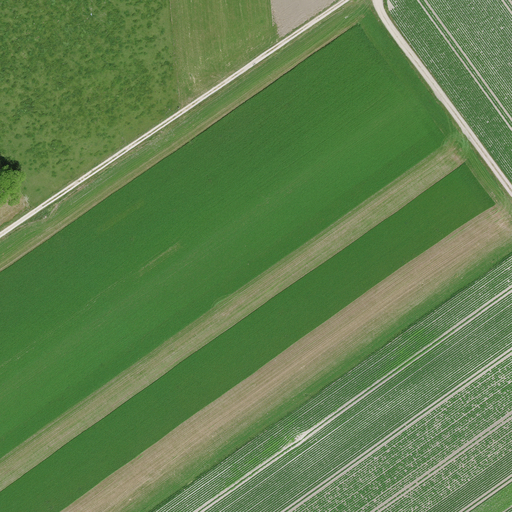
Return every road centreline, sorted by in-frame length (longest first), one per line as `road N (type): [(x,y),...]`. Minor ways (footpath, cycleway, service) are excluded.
road 1 (track): [(0,234),(350,0)]
road 2 (track): [(379,0),(396,37),(511,196)]
